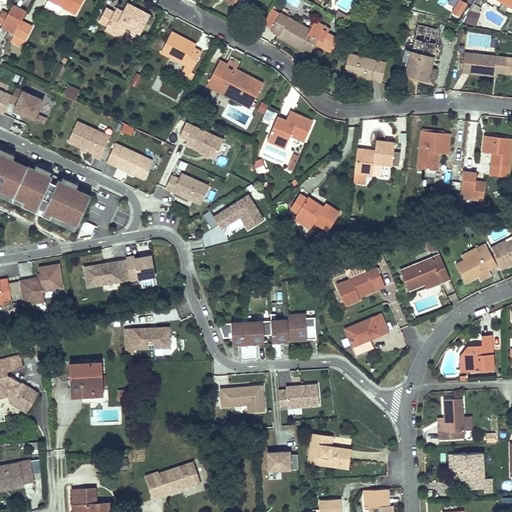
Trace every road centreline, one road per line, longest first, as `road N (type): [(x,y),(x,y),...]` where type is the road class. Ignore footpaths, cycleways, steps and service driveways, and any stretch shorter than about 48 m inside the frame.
road 1 (residential): [(409,405),(374,393),(333,362),(230,366),(213,348),(178,244),(159,232),(127,238)]
road 2 (residential): [(164,0),(270,53),(325,105),(511,108)]
road 3 (residential): [(0,133),(122,189),(137,210),(127,238)]
road 4 (residential): [(413,387),(443,329),(511,288)]
road 5 (residential): [(127,238),(0,260)]
